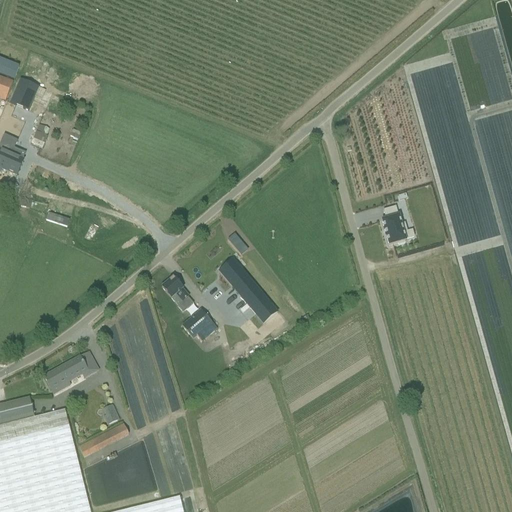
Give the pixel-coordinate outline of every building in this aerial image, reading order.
[(0,74),(16,81),(21,66),(0,58),(0,74)] [(0,77),(0,100),(6,103),(13,83),(0,77)] [(20,81),(19,84),(10,104),(29,112),(39,89),(20,81)] [(42,135),(36,133),(31,145),(42,150),(47,138),(42,135)] [(15,144),(2,138),(0,142),(0,173),(15,179),(22,164),(6,157),(8,151),(12,153),(15,144)] [(36,171),(38,157),(28,156),(26,169),(36,171)] [(408,233),(408,235),(415,233),(415,231),(416,231),(414,222),(417,221),(415,213),(412,214),(409,205),(409,206),(406,197),(394,200),(396,209),(392,210),(394,219),(393,219),(396,227),(397,227),(399,236),(408,233)] [(69,222),(48,215),(45,222),(67,229),(69,222)] [(235,238),(228,244),(241,259),(248,254),(235,238)] [(233,262),(219,273),(255,315),(268,304),(233,262)] [(189,297),(183,290),(173,279),(162,289),(178,307),(189,297)] [(229,285),(217,293),(220,298),(216,302),(221,311),(238,300),(229,285)] [(182,326),(192,340),(197,336),(202,343),(217,331),(201,310),(182,326)] [(301,320),(305,326),(311,323),(307,317),(301,320)] [(248,345),(224,357),(229,368),(253,357),(248,345)] [(99,372),(89,354),(89,353),(44,378),(54,396),(71,387),(69,383),(82,376),(84,380),(99,372)] [(220,353),(202,361),(211,380),(223,375),(217,361),(223,359),(220,353)] [(182,511),(179,499),(126,511),(89,511),(65,412),(35,419),(30,400),(0,407),(0,511),(182,511)] [(106,417),(104,419),(107,427),(119,422),(115,413),(106,417)] [(125,425),(79,447),(84,459),(131,436),(125,425)]
